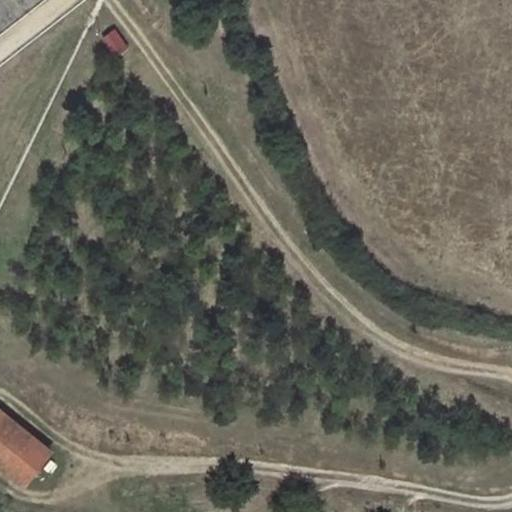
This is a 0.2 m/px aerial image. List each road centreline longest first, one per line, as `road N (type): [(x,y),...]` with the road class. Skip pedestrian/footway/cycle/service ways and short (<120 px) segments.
road 1 (track): [(109,0),(314,281),(409,353),(511,378)]
road 2 (track): [(511,496),(497,501),(355,479),(115,465)]
